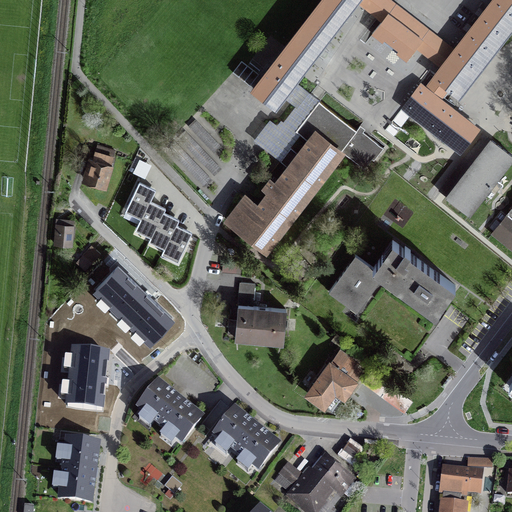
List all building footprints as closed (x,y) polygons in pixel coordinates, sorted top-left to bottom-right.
[(356,0),(321,0),(263,77),(254,88),(275,105),(356,0)] [(416,46),(442,66),(448,58),(446,56),(450,51),(452,53),(454,50),(388,0),(357,0),(383,20),(373,33),(406,59),(416,46)] [(511,0),(493,0),(454,50),(452,53),(450,51),(446,56),(448,58),(442,66),(425,88),(420,85),(404,107),(460,150),(477,128),(441,100),(450,89),(458,95),(472,77),(475,79),(479,73),(477,71),(511,25),(511,0)] [(258,75),(242,62),(233,73),(250,86),(258,75)] [(245,196),(227,220),(265,249),(342,151),(364,168),(373,157),(371,156),(380,145),(358,128),(356,130),(319,101),(296,130),(308,141),(299,153),(290,146),(281,160),(288,166),(278,179),(274,176),(266,186),(270,190),(258,206),(245,196)] [(408,114),(402,110),(386,130),(393,135),(403,122),(402,122),(408,114)] [(477,156),(447,196),(469,213),(510,162),(495,150),(485,162),(477,156)] [(95,152),(86,180),(105,185),(113,157),(95,152)] [(125,211),(141,217),(136,230),(152,237),(150,241),(166,248),(163,254),(178,261),(191,233),(183,229),(176,226),(179,219),(171,216),(163,212),(164,209),(156,205),(149,201),(154,189),(146,185),(140,182),(125,211)] [(511,207),(492,232),(511,248),(511,207)] [(73,221),(60,220),(60,224),(57,224),(55,244),(71,245),(73,221)] [(356,310),(383,275),(404,290),(435,313),(455,285),(424,263),(409,252),(410,250),(405,246),(404,248),(393,240),(373,268),(356,255),(329,291),(356,310)] [(101,254),(91,245),(83,254),(92,263),(101,254)] [(241,262),(223,261),(222,271),(240,273),(241,262)] [(119,266),(93,294),(100,300),(96,305),(106,313),(109,310),(119,321),(116,325),(126,333),(129,330),(134,335),(131,338),(140,346),(144,343),(150,349),(176,322),(119,266)] [(255,284),(241,282),(237,319),(229,318),(228,334),(283,339),(286,309),(253,306),(255,284)] [(381,285),(356,319),(410,358),(435,323),(381,285)] [(71,345),(71,352),(64,351),(62,365),(70,367),(68,380),(62,379),(60,393),(67,394),(66,403),(104,407),(110,349),(71,345)] [(339,349),(308,393),(324,405),(335,389),(344,395),(362,369),(357,365),(359,362),(339,349)] [(388,383),(371,372),(363,382),(380,394),(388,383)] [(205,413),(158,376),(136,404),(141,410),(138,415),(149,424),(153,419),(163,427),(159,431),(171,442),(175,437),(182,442),(205,413)] [(412,400),(390,385),(382,396),(404,411),(412,400)] [(280,441),(236,404),(213,433),(217,437),(215,440),(226,451),(230,446),(239,454),(236,458),(248,468),(252,463),(258,468),(280,441)] [(93,505),(101,443),(65,439),(64,449),(57,448),(55,463),(62,464),(61,476),(53,475),(51,490),(59,491),(58,501),(93,505)] [(303,477),(288,465),(281,474),(296,486),(290,494),(312,511),(318,511),(324,505),(320,501),(331,487),(341,495),(352,480),(328,461),(311,481),(304,476),(303,477)] [(480,474),(443,469),(441,487),(440,494),(444,494),(441,511),(465,511),(466,501),(467,497),(466,497),(467,490),(478,491),(480,474)] [(273,511),(260,502),(251,511),(273,511)]
